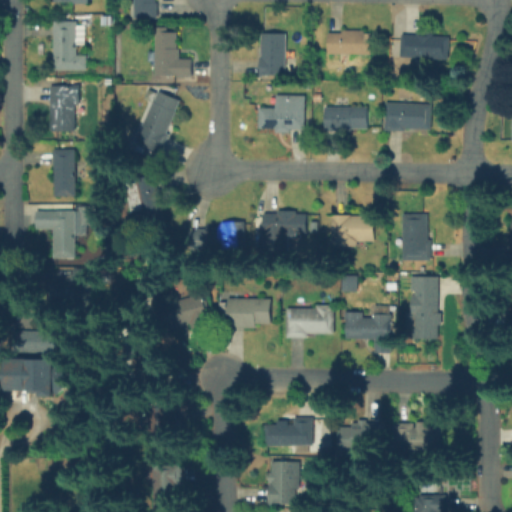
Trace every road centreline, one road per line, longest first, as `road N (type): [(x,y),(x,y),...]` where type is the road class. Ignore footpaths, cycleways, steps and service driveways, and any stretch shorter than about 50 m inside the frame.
road 1 (residential): [(498,0),(473,109),(470,173),(471,291),(487,353),(494,511)]
road 2 (residential): [(470,173),(220,165),(216,0)]
road 3 (residential): [(487,379),(231,377),(220,407),(226,511)]
road 4 (residential): [(9,0),(15,259),(0,291)]
